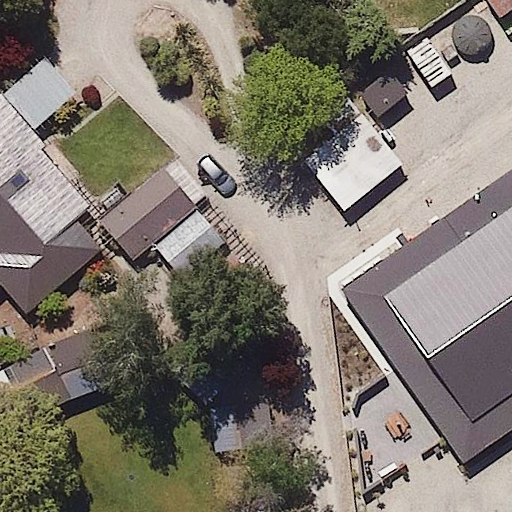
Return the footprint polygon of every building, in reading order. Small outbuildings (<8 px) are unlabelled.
[(511,0),(488,0),(500,17),(511,8),(511,0)] [(428,36),(407,51),(432,88),(454,74),(428,36)] [(34,65),(0,93),(0,282),(29,316),(108,246),(84,219),(94,210),(21,128),(60,94),(34,65)] [(391,71),(363,94),(379,115),(408,93),(391,71)] [(355,94),(290,145),(340,210),(406,158),(355,94)] [(511,169),(344,288),(466,461),(511,429),(511,169)] [(157,172),(100,220),(135,261),(152,246),(181,280),(220,247),(157,172)]
